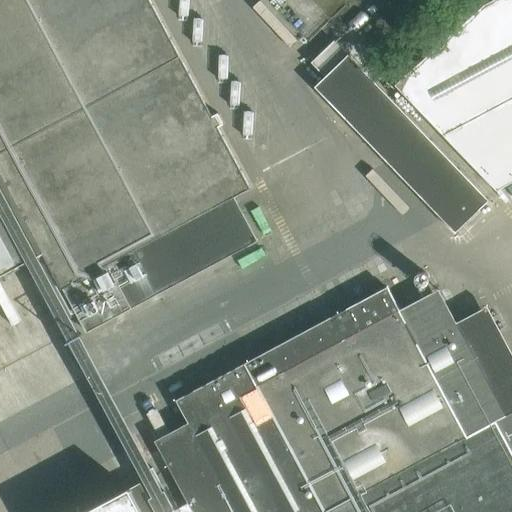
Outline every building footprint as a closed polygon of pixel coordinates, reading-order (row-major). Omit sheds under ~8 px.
[(0,0),(0,151),(180,56),(149,0),(0,0)] [(511,0),(493,0),(484,5),(395,85),(444,136),(511,98),(511,0)] [(455,233),(489,201),(334,40),(310,63),(324,78),(314,87),(455,233)] [(234,197),(251,188),(180,56),(0,151),(0,174),(43,254),(62,289),(63,288),(86,332),(257,240),(234,197)] [(511,182),(511,98),(444,136),(497,191),(511,182)] [(0,174),(0,276),(43,254),(0,174)] [(325,511),(467,436),(452,408),(491,387),(456,322),(450,325),(446,316),(437,321),(425,298),(420,300),(419,299),(399,310),(387,287),(176,400),(202,449),(170,466),(189,502),(193,511),(325,511)] [(511,511),(511,452),(495,421),(467,436),(325,511),(511,511)] [(149,499),(156,511),(170,511),(175,509),(152,468),(141,474),(153,496),(149,499)]
